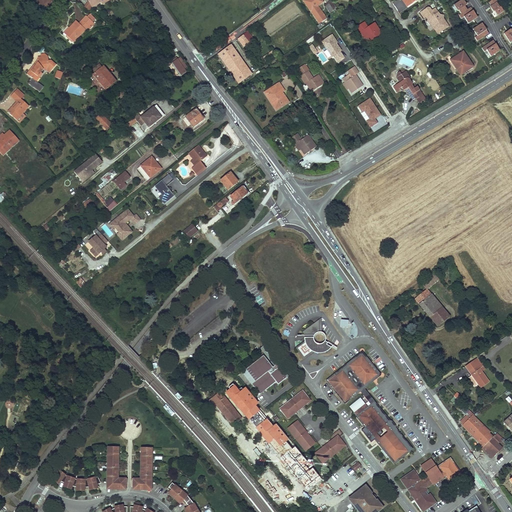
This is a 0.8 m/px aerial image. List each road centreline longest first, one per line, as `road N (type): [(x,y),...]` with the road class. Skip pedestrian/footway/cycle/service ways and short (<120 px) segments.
road 1 (residential): [(352,345),(375,345),(440,434),(439,443),(386,479)]
road 2 (tertiary): [(511,73),(346,175)]
road 3 (secondary): [(377,320),(488,479)]
road 4 (unknown): [(84,186),(204,86)]
road 5 (residential): [(34,484),(125,363)]
road 6 (residential): [(223,254),(125,363)]
road 7 (residential): [(223,254),(301,370)]
road 8 (residential): [(301,370),(386,479)]
road 9 (secondary): [(290,191),(211,84)]
road 10 (secondary): [(211,84),(290,191)]
road 11 (secondary): [(377,320),(304,209)]
road 12 (secondary): [(304,209),(377,320)]
road 13 (residential): [(50,494),(80,506),(128,494),(167,511)]
